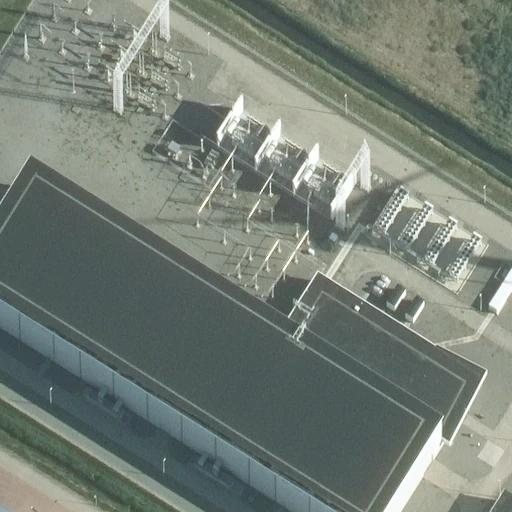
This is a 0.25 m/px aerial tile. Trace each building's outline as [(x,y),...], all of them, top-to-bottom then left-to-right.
[(218,134),(215,147),(225,149),(262,173),(321,210),(327,212),(332,204),(345,208),(350,199),(355,181),(313,155),(318,156),(304,147),(300,146),(276,131),(237,107),(236,106),(218,134)] [(198,213),(213,191),(195,179),(180,201),(198,213)] [(318,279),(281,340),(237,313),(32,187),(0,239),(0,330),(296,511),(401,511),(442,446),(446,449),(487,383),(318,279)] [(492,242),(412,199),(414,196),(400,189),(376,233),(469,284),(492,242)] [(511,272),(489,309),(497,314),(511,289),(511,272)] [(400,292),(389,308),(395,312),(405,295),(400,292)] [(417,303),(407,320),(413,323),(423,306),(417,303)] [(511,511),(511,505),(504,500),(496,511),(511,511)]
